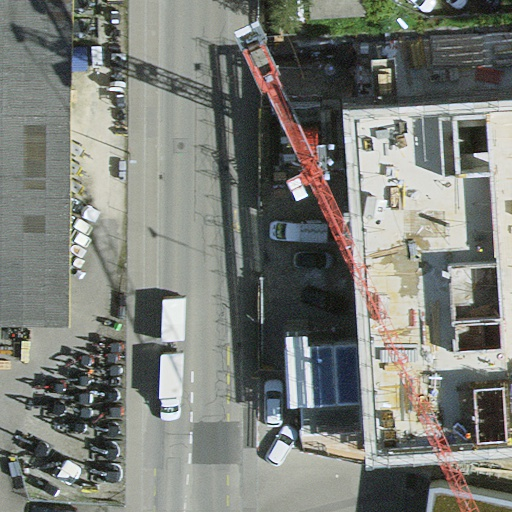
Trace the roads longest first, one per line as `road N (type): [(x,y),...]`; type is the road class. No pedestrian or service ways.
road 1 (tertiary): [(186,0),(188,511)]
road 2 (unknown): [(187,399),(511,424)]
road 3 (unknown): [(511,258),(187,257)]
